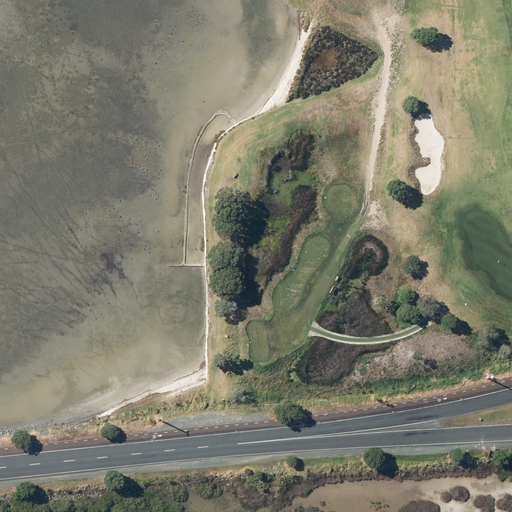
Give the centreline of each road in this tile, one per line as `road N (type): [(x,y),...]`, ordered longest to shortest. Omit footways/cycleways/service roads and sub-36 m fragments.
road 1 (tertiary): [(0,468),(337,434)]
road 2 (tertiary): [(337,434),(511,393)]
road 3 (tertiary): [(511,432),(337,434)]
